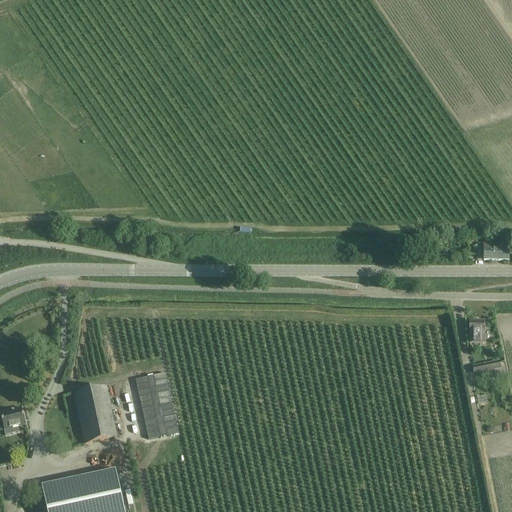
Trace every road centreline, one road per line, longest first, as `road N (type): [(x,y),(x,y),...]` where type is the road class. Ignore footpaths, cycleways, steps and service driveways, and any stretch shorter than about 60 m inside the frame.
road 1 (unknown): [(56,283),(54,349),(26,420),(25,451),(35,470),(60,465)]
road 2 (secondary): [(298,271),(511,271)]
road 3 (unclassified): [(172,270),(0,243)]
road 4 (secondary): [(0,283),(49,270),(172,270)]
road 5 (residential): [(375,290),(511,297)]
road 6 (secondary): [(172,270),(298,271)]
